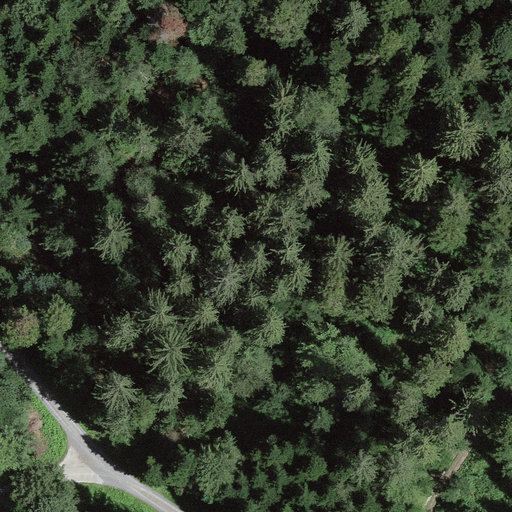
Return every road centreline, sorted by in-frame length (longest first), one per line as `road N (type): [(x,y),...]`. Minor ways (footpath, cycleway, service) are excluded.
road 1 (track): [(111,461),(0,335)]
road 2 (track): [(427,511),(466,448),(511,395)]
